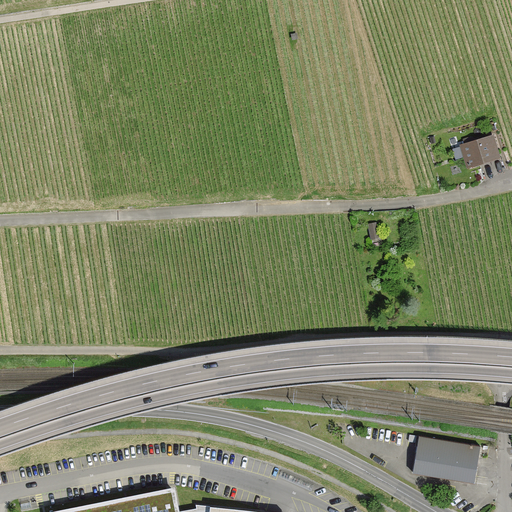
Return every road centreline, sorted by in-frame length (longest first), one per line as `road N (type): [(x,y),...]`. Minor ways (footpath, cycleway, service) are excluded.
road 1 (motorway): [(0,445),(134,402),(292,373),(511,373)]
road 2 (motorway): [(511,356),(289,358),(130,386),(0,427)]
road 3 (track): [(0,350),(511,360)]
road 4 (primary): [(0,416),(117,409),(244,424),(325,450),(434,511)]
